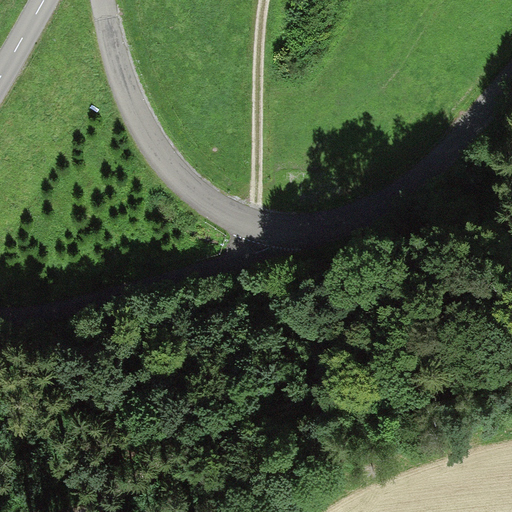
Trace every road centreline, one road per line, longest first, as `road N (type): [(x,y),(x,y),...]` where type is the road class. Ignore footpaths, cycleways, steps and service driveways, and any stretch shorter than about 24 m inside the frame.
road 1 (track): [(511,361),(437,386),(268,412),(160,462),(88,511)]
road 2 (tertiary): [(511,85),(410,187),(361,219),(317,233),(259,229)]
road 3 (tertiary): [(259,229),(202,197),(156,148),(128,88),(106,0)]
road 4 (tertiary): [(259,229),(254,244),(231,261),(35,314),(0,315)]
road 5 (track): [(268,0),(259,229)]
